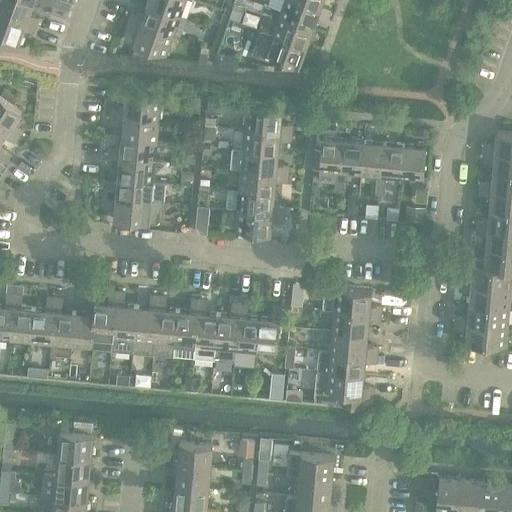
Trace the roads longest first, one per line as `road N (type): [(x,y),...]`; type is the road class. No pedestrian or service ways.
road 1 (residential): [(431,251),(323,243),(288,259),(35,242),(24,223),(29,200),(62,147),(73,42),(88,0)]
road 2 (residential): [(511,61),(498,100),(461,131),(431,251)]
road 3 (residential): [(377,511),(382,460),(422,378)]
road 4 (residential): [(422,378),(431,251)]
